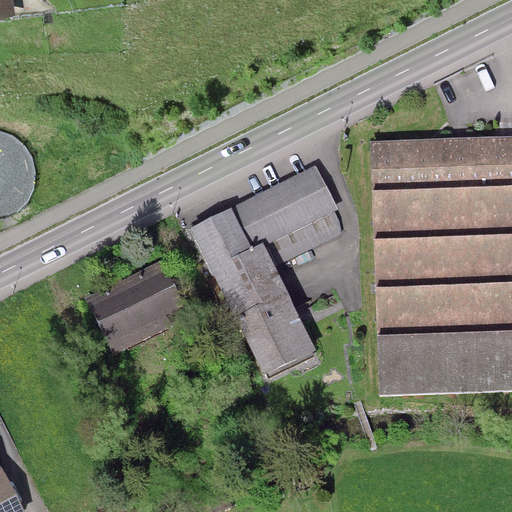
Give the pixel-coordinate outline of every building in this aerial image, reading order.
[(0,0),(0,19),(17,16),(14,0),(0,0)] [(511,133),(370,139),(380,397),(511,392),(511,133)] [(316,165),(190,227),(263,375),(316,349),(275,266),(265,246),(335,211),(338,209),(316,165)] [(340,221),(335,211),(265,246),(275,266),(342,234),(340,221)] [(162,259),(85,298),(113,354),(191,316),(162,259)] [(0,511),(25,511),(1,465),(0,465),(0,511)] [(289,473),(294,493),(323,485),(317,465),(289,473)] [(273,479),(265,482),(267,488),(275,485),(273,479)] [(209,501),(212,511),(218,511),(235,507),(231,494),(209,501)]
